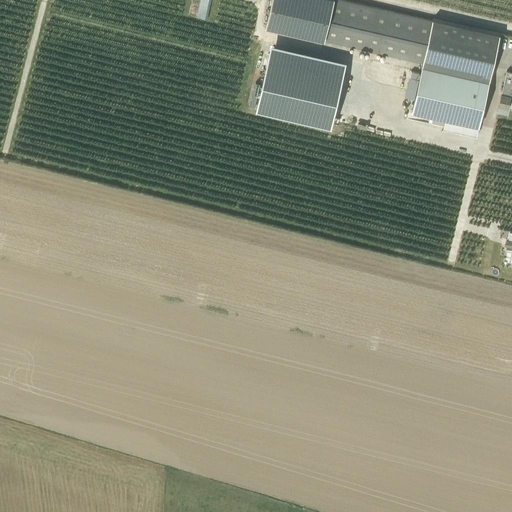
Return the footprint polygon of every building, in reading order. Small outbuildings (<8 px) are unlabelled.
[(211,0),(200,0),(196,17),(207,19),(211,0)] [(423,62),(422,64),(412,111),(478,126),(489,80),(488,80),(488,79),(489,79),(499,33),(473,28),(432,18),(432,20),(343,0),(271,0),(265,26),(423,62)] [(268,56),(256,108),(331,125),(343,73),(268,56)] [(411,70),(405,97),(414,99),(420,72),(411,70)] [(511,92),(511,71),(507,70),(502,91),(511,92)] [(508,109),(511,97),(501,95),(498,107),(508,109)]
